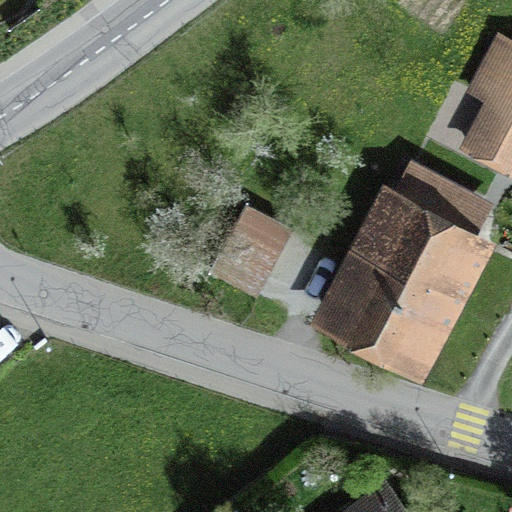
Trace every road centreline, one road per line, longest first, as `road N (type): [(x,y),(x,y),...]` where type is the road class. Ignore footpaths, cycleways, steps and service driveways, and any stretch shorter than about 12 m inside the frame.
road 1 (residential): [(511,444),(0,286)]
road 2 (residential): [(168,0),(0,117)]
